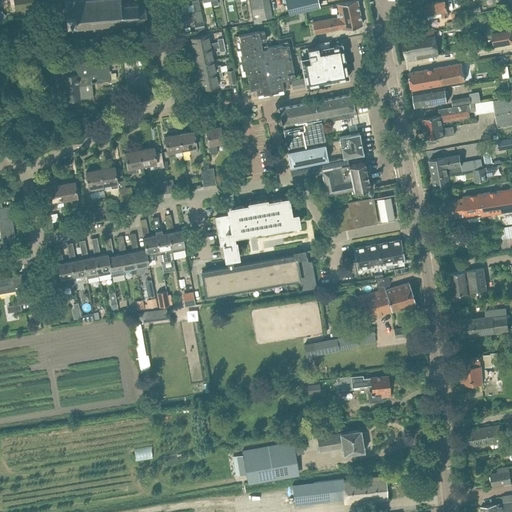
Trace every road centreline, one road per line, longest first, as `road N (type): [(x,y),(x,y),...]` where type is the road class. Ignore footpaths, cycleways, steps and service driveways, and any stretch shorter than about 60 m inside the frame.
road 1 (tertiary): [(447,499),(418,221)]
road 2 (residential): [(24,172),(168,96),(157,15)]
road 3 (residential): [(283,181),(266,99),(390,72)]
road 4 (residential): [(195,196),(136,208),(127,223),(36,241)]
road 5 (residential): [(418,221),(331,236),(298,182),(283,181)]
road 6 (tertiary): [(418,221),(390,72)]
road 7 (residential): [(390,72),(511,51)]
